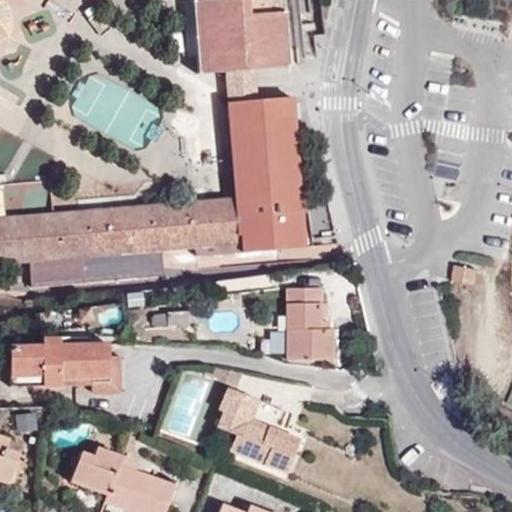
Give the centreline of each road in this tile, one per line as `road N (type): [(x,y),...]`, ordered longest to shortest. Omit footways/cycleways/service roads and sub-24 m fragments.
road 1 (tertiary): [(357,0),(338,102),(367,241),(411,382)]
road 2 (residential): [(411,382),(363,391),(194,350),(159,350),(137,382)]
road 3 (tertiary): [(411,382),(429,419),(511,477)]
